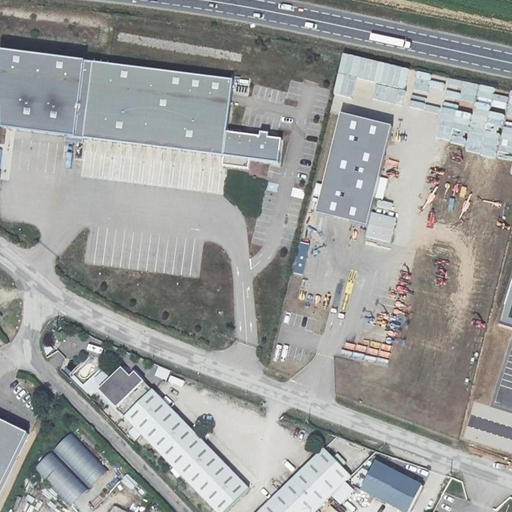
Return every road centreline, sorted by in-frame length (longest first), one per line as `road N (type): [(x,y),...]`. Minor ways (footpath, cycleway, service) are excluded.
road 1 (unclassified): [(511,478),(115,330),(49,296)]
road 2 (primary): [(511,63),(195,0)]
road 3 (unclassified): [(177,511),(26,358),(31,323),(49,296)]
